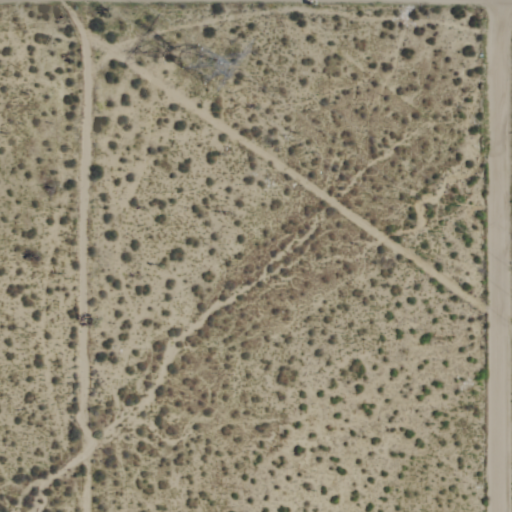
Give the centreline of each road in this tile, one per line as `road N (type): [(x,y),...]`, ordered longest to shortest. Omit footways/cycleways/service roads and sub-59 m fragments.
road 1 (residential): [(506,511),(498,0)]
road 2 (residential): [(86,511),(86,0)]
